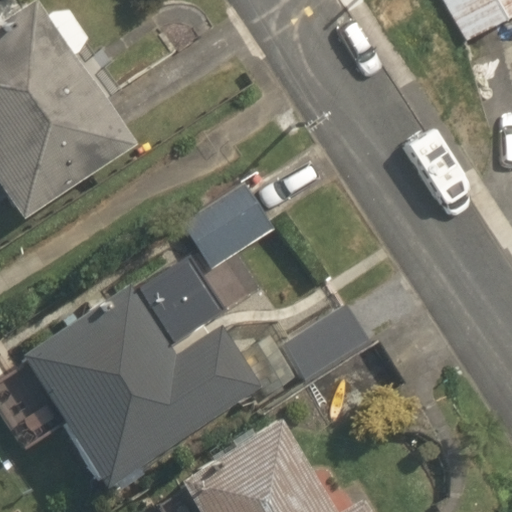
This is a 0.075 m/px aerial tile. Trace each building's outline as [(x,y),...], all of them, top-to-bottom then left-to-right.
[(32,0),(29,0),(0,17),(0,192),(18,223),(126,160),(32,0)] [(511,0),(441,0),(467,41),(511,13),(511,0)] [(256,185),(179,234),(201,267),(278,218),(256,185)] [(9,342),(99,484),(270,376),(201,267),(179,234),(9,342)] [(316,506),(271,423),(185,469),(208,511),(377,511),(361,482),(316,506)]
